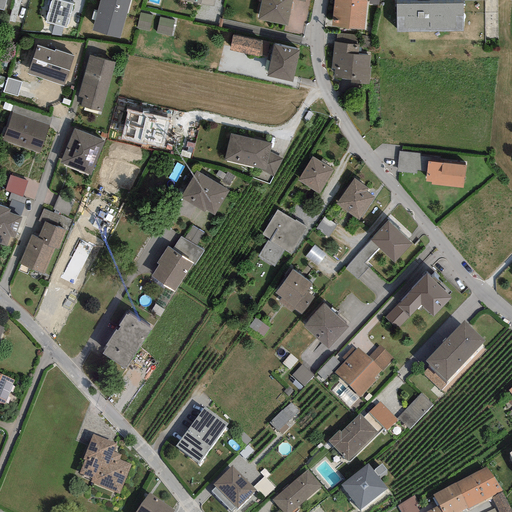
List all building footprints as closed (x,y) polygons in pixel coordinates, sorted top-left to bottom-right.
[(50,0),(45,22),(66,27),(71,4),(69,4),(70,0),(50,0)] [(130,0),(99,0),(91,30),(120,38),(130,0)] [(261,0),(257,18),(287,25),(292,0),(293,0),(305,2),(305,0),(261,0)] [(366,0),(333,0),(331,26),(363,29),(366,0)] [(462,3),(396,4),(397,31),(463,30),(462,3)] [(152,15),(139,13),(137,28),(149,30),(152,15)] [(174,20),(159,17),(155,32),(170,35),(174,20)] [(337,41),(356,43),(357,34),(337,32),(337,41)] [(268,43),(231,35),(228,50),(265,58),(268,43)] [(359,44),(334,41),(330,70),(333,70),(333,77),(348,79),(348,82),(369,85),(372,67),(369,66),(371,56),(358,54),(359,44)] [(292,81),(298,50),(273,45),(267,76),(292,81)] [(54,52),(35,46),(26,74),(65,87),(76,56),(55,48),(54,52)] [(115,62),(86,55),(76,97),(83,99),(81,106),(103,111),(115,62)] [(21,82),(7,78),(3,91),(17,96),(21,82)] [(169,119),(127,110),(121,139),(163,148),(169,119)] [(48,125),(12,111),(2,138),(38,152),(48,125)] [(104,141),(73,128),(59,162),(89,175),(104,141)] [(272,143),(230,133),(224,160),(259,169),(273,176),(282,159),(269,151),(272,143)] [(427,172),(428,161),(419,159),(420,154),(399,151),(397,172),(400,172),(416,174),(416,171),(427,172)] [(334,170),(311,156),(297,180),(319,194),(334,170)] [(466,165),(428,161),(427,172),(426,181),(432,182),(431,185),(463,188),(466,165)] [(230,190),(196,170),(180,197),(205,212),(207,209),(216,214),(230,190)] [(28,181),(11,174),(5,190),(22,196),(28,181)] [(366,187),(353,178),(334,203),(358,221),(375,199),(364,191),(366,187)] [(9,209),(0,205),(0,243),(5,246),(9,235),(14,237),(20,217),(8,213),(9,209)] [(73,219),(43,207),(39,219),(44,221),(39,234),(32,231),(19,263),(44,273),(55,245),(58,246),(65,231),(68,232),(73,219)] [(307,227),(276,209),(259,236),(267,240),(257,256),(274,266),(284,249),(291,253),(307,227)] [(337,223),(324,215),(316,227),(329,235),(337,223)] [(411,244),(386,222),(369,241),(377,249),(394,264),(411,244)] [(202,234),(191,227),(184,239),(194,245),(202,234)] [(179,236),(172,248),(192,260),(189,265),(193,268),(203,251),(194,245),(184,239),(179,236)] [(73,285),(92,247),(80,240),(61,279),(73,285)] [(377,249),(369,241),(344,269),(357,281),(369,267),(364,263),(377,249)] [(172,248),(166,244),(154,261),(158,263),(151,274),(174,288),(189,265),(192,260),(172,248)] [(326,253),(314,244),(304,258),(316,267),(326,253)] [(311,283),(292,269),(274,293),(282,298),(278,303),(291,313),(294,309),(302,315),(314,298),(305,292),(311,283)] [(451,297),(427,274),(385,318),(398,329),(421,305),(433,316),(451,297)] [(349,326),(323,303),(304,325),(330,348),(349,326)] [(148,330),(124,315),(99,355),(122,370),(148,330)] [(270,326),(256,316),(250,325),(263,335),(270,326)] [(485,341),(463,320),(425,361),(430,365),(423,373),(441,389),(485,341)] [(392,358),(378,346),(368,357),(357,347),(355,349),(352,347),(342,357),(345,360),(334,372),(360,396),(376,379),(374,378),(392,358)] [(298,361),(290,354),(282,364),(289,370),(298,361)] [(314,377),(303,365),(293,375),(304,387),(314,377)] [(328,365),(318,375),(324,381),(334,371),(328,365)] [(14,380),(0,374),(0,402),(5,404),(14,380)] [(292,391),(288,387),(283,392),(287,396),(292,391)] [(432,405),(421,395),(397,419),(409,429),(432,405)] [(397,419),(379,402),(369,414),(386,430),(397,419)] [(299,412),(291,404),(269,424),(278,433),(299,412)] [(227,426),(204,409),(177,448),(200,467),(227,426)] [(377,432),(359,414),(341,432),(339,431),(328,442),(348,462),(377,432)] [(116,445),(91,435),(75,475),(122,493),(133,466),(111,457),(116,445)] [(387,488),(367,464),(342,485),(361,508),(387,488)] [(502,492),(486,467),(455,483),(467,509),(491,497),(502,492)] [(257,491),(233,468),(215,486),(240,509),(257,491)] [(292,511),(322,487),(307,470),(272,500),(282,511),(292,511)] [(461,511),(467,509),(455,483),(433,495),(438,506),(441,511),(461,511)] [(511,511),(504,497),(502,492),(491,497),(495,507),(497,511),(511,511)] [(173,511),(174,511),(148,494),(136,511),(173,511)] [(419,505),(414,496),(397,506),(400,511),(418,511),(416,507),(419,505)]
